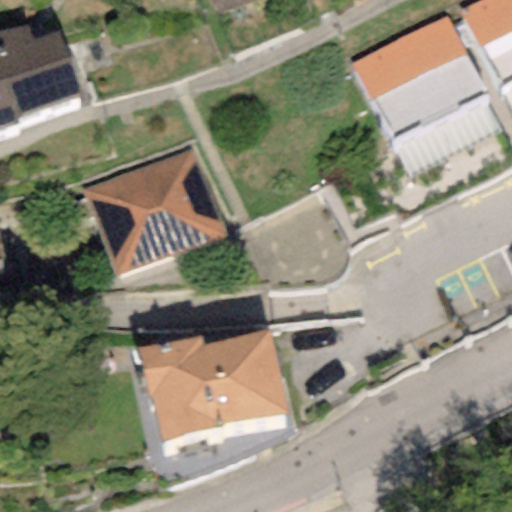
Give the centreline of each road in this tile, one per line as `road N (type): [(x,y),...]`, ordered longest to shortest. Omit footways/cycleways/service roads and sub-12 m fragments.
road 1 (residential): [(511,214),(399,281),(338,306),(212,317),(0,318)]
road 2 (tertiary): [(225,511),(511,365)]
